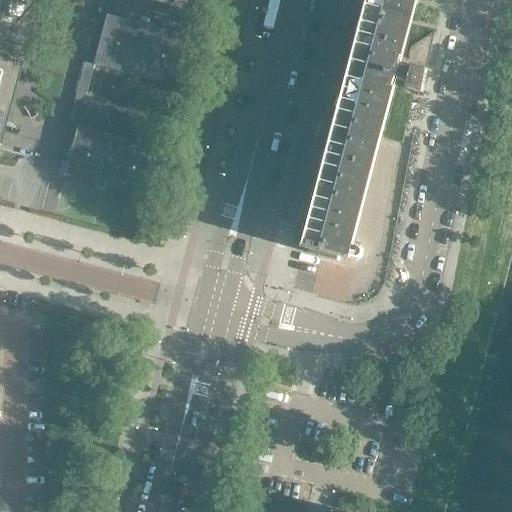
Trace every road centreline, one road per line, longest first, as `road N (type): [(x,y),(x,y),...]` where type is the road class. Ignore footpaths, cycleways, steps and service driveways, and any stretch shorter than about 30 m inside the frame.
road 1 (residential): [(317,340),(368,339),(406,315),(422,289),(477,0)]
road 2 (residential): [(215,313),(297,0)]
road 3 (residential): [(215,313),(0,255)]
road 4 (unclassified): [(161,511),(215,313)]
